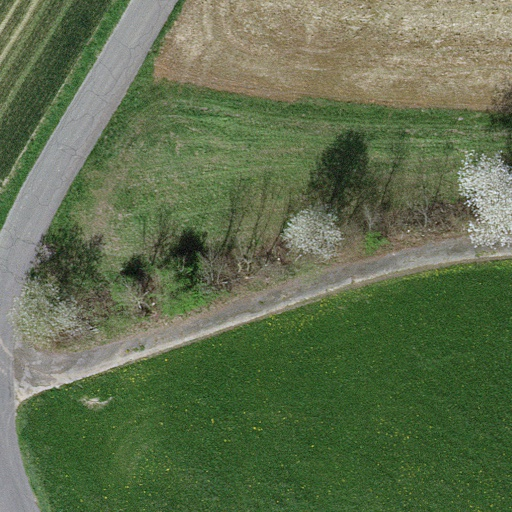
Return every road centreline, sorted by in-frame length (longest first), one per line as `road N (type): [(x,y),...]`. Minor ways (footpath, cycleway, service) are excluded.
road 1 (track): [(0,387),(394,262),(511,252)]
road 2 (residential): [(136,0),(36,167),(0,342)]
